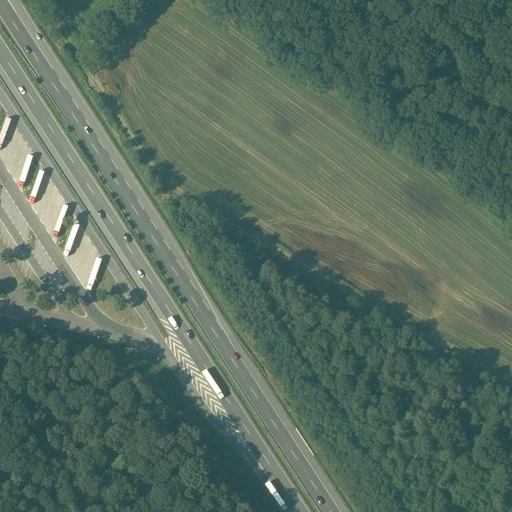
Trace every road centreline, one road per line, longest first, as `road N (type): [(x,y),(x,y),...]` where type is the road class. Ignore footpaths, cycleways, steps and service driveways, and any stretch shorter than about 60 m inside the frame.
road 1 (track): [(511,385),(158,178),(66,41),(60,24),(75,2)]
road 2 (motorway): [(330,511),(9,16)]
road 3 (motorway): [(0,51),(265,461)]
road 4 (motorway): [(0,92),(214,421),(265,461)]
